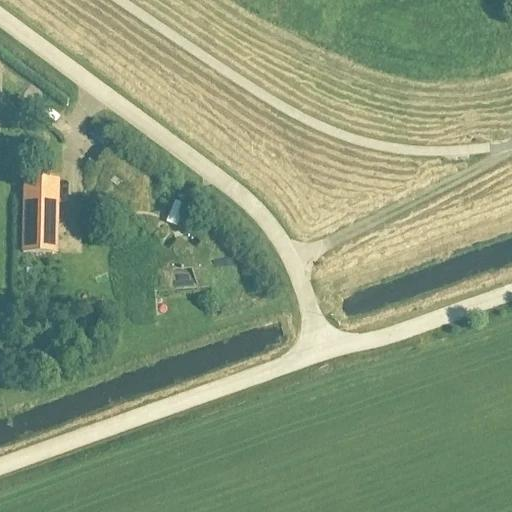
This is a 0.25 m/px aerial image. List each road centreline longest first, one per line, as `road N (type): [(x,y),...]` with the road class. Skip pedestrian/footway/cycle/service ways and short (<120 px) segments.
road 1 (unclassified): [(321,351),(290,260),(254,208),(0,17)]
road 2 (unclassified): [(0,466),(321,351)]
road 3 (track): [(290,260),(511,148)]
road 4 (unclassified): [(321,351),(511,291)]
